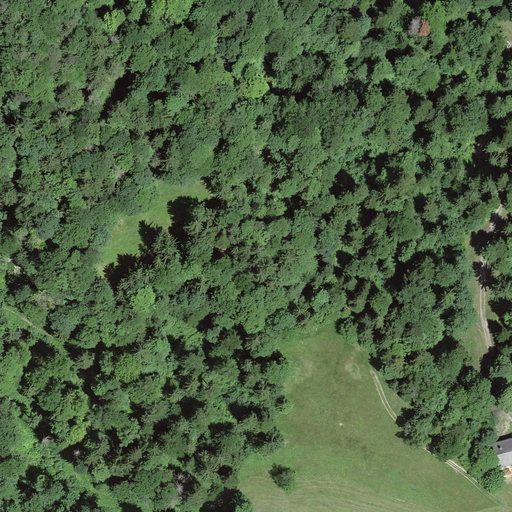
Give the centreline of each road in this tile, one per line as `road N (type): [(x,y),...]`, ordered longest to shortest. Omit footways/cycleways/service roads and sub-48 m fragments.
road 1 (track): [(376,0),(389,24),(332,74),(316,152),(343,221),(337,293),(308,332),(250,334),(219,318),(185,336),(156,374),(125,378),(0,309)]
road 2 (track): [(511,115),(469,154),(502,210),(481,255),(480,309),(503,410),(511,417)]
